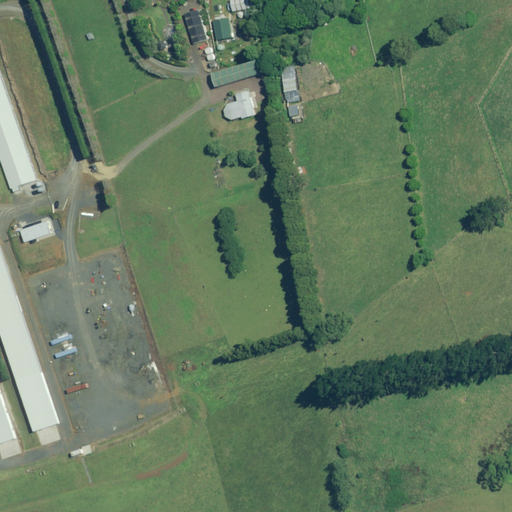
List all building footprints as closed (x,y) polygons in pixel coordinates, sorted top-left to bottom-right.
[(254,8),(252,0),(232,0),(234,12),(254,8)] [(209,40),(200,10),(187,14),(196,44),(209,40)] [(265,73),(261,59),(214,74),(219,87),(265,73)] [(0,151),(13,189),(14,188),(16,191),(21,189),(20,186),(37,180),(0,75),(0,151)] [(286,92),(295,91),(295,94),(299,93),(298,90),(300,90),(298,78),(284,81),(286,92)] [(257,115),(250,91),(238,95),(240,101),(229,105),(226,110),(229,117),(234,120),(244,117),(245,119),(257,115)] [(52,233),(48,222),(23,231),(27,242),(52,233)] [(0,324),(37,431),(60,423),(0,250),(0,324)] [(0,444),(16,438),(0,391),(0,444)]
